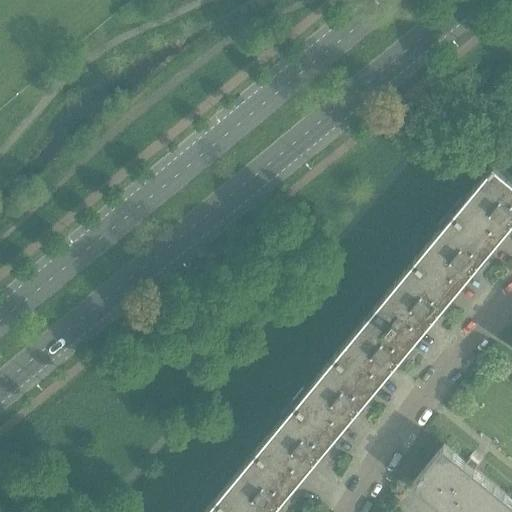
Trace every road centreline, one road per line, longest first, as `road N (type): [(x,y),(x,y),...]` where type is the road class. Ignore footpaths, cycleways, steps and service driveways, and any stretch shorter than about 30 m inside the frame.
road 1 (secondary): [(0,397),(468,0)]
road 2 (secondary): [(388,0),(0,317)]
road 3 (residential): [(350,511),(425,396),(511,302)]
